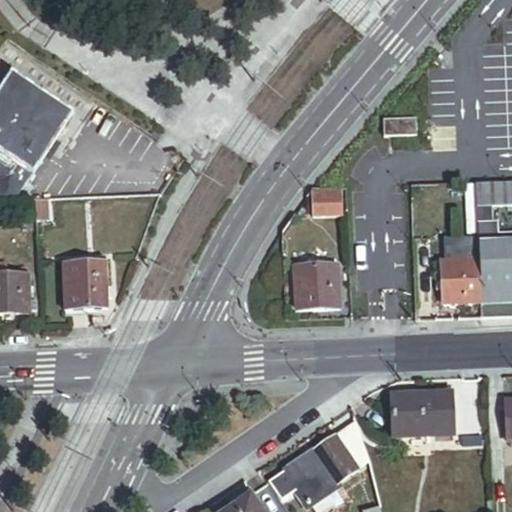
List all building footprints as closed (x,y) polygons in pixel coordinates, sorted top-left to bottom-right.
[(0,155),(33,177),(71,118),(12,80),(0,98),(0,155)] [(383,124),(384,140),(416,140),(416,124),(383,124)] [(511,210),(511,186),(495,187),(496,211),(511,210)] [(511,250),(492,251),(489,187),(475,188),(476,211),(478,250),(478,264),(480,307),(511,305),(511,250)] [(340,195),(312,196),(313,222),(341,221),(340,195)] [(56,205),(36,206),(38,225),(56,225),(56,205)] [(478,250),(476,211),(466,212),(467,251),(478,250)] [(441,254),(441,265),(474,264),(474,253),(441,254)] [(443,308),(480,307),(478,264),(474,264),(441,265),(442,282),(442,295),(443,308)] [(64,270),(66,315),(108,313),(106,268),(90,269),(64,270)] [(30,316),(30,306),(28,280),(9,281),(8,270),(0,270),(0,321),(16,321),(28,320),(30,320),(30,316)] [(294,273),(295,315),(338,314),(337,272),(294,273)] [(37,305),(30,306),(30,316),(38,316),(37,305)] [(28,320),(16,321),(16,331),(29,330),(28,320)] [(452,440),(451,400),(393,402),(394,442),(452,440)] [(360,474),(337,442),(316,457),(339,489),(340,488),(360,474)] [(339,489),(316,457),(286,478),(309,511),(313,511),(342,491),(340,488),(339,489)] [(256,511),(250,501),(234,511),(256,511)]
